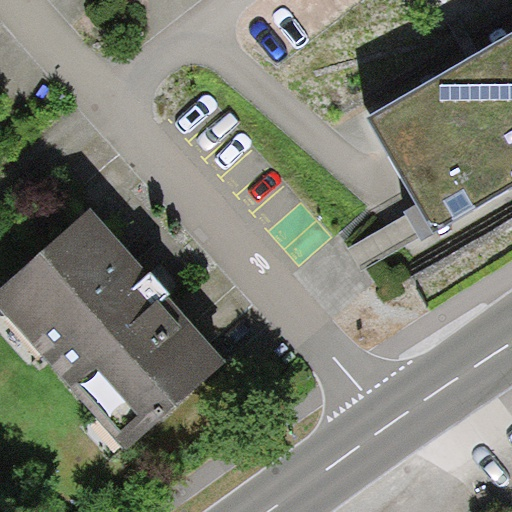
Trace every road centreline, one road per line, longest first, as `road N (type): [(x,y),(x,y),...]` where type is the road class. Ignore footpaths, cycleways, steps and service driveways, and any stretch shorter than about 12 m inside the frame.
road 1 (residential): [(18,0),(387,426)]
road 2 (primary): [(387,426),(511,342)]
road 3 (primary): [(272,511),(387,426)]
